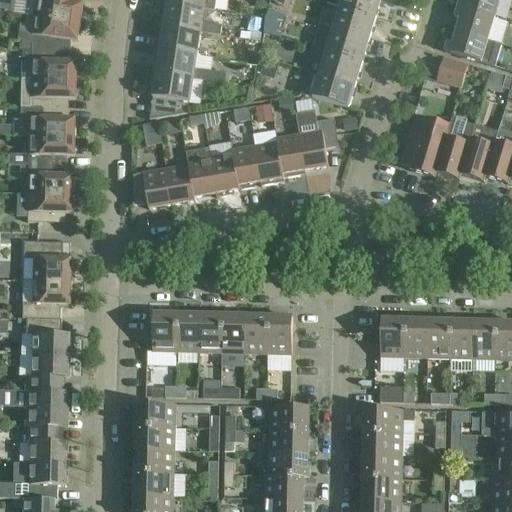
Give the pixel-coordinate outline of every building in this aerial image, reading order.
[(80,25),(83,7),(70,5),(71,0),(28,0),(26,17),(35,18),(80,25)] [(152,3),(204,11),(214,13),(215,0),(167,0),(166,5),(152,3)] [(328,0),(327,5),(339,8),(376,19),(381,0),(328,0)] [(494,20),(500,0),(466,0),(466,1),(462,0),(460,0),(458,9),(494,20)] [(163,29),(201,34),(220,37),(222,27),(202,24),(204,11),(152,3),(151,12),(165,14),(163,29)] [(333,31),(369,42),(376,19),(339,8),(333,31)] [(494,20),(458,9),(455,19),(460,21),(457,33),(488,42),(502,46),(488,42),(494,20)] [(264,32),(281,37),(288,16),(271,11),(264,32)] [(80,25),(35,18),(32,37),(32,53),(45,53),(45,51),(68,54),(69,54),(71,42),(78,43),(80,25)] [(159,52),(197,58),(201,34),(163,29),(159,52)] [(369,42),(333,31),(326,53),(362,64),(369,42)] [(495,68),(502,46),(488,42),(457,33),(453,45),(448,43),(445,53),(495,68)] [(249,42),(250,42),(260,44),(261,35),(250,34),(249,42)] [(260,44),(250,42),(248,56),(258,58),(260,44)] [(263,45),(261,56),(269,57),(271,47),(263,45)] [(197,58),(159,52),(156,75),(194,82),(225,86),(226,75),(195,70),(197,58)] [(44,63),(45,53),(32,53),(22,53),(21,81),(77,83),(77,64),(44,63)] [(356,87),(362,64),(326,53),(319,76),(356,87)] [(444,59),(440,71),(465,79),(469,67),(444,59)] [(261,76),(269,79),(274,64),(265,62),(261,76)] [(461,91),(465,79),(440,71),(437,84),(461,91)] [(308,73),(301,96),(349,110),(356,87),(319,76),(308,73)] [(190,105),(194,82),(156,75),(152,99),(157,100),(154,120),(152,120),(150,120),(150,122),(155,121),(186,115),(188,105),(190,105)] [(511,87),(511,79),(506,78),(502,90),(511,93),(511,87)] [(76,101),(77,83),(21,81),(20,110),(44,110),(43,100),(76,101)] [(294,113),(292,100),(278,101),(280,115),(294,113)] [(259,132),(275,130),(271,106),(256,109),(259,132)] [(31,110),(30,139),(75,140),(76,121),(49,121),(49,111),(44,111),(44,110),(20,110),(31,110)] [(250,123),(248,110),(234,112),(236,126),(250,123)] [(296,116),(299,137),(305,173),(328,169),(325,151),(339,149),(334,121),(316,124),(314,113),(296,116)] [(219,115),(203,117),(205,126),(206,130),(217,128),(220,122),(219,115)] [(205,126),(203,117),(189,120),(190,128),(205,126)] [(357,132),(355,120),(342,121),(344,134),(357,132)] [(452,120),(450,128),(447,138),(445,143),(446,143),(436,175),(437,175),(453,180),(454,175),(460,177),(470,146),(469,145),(471,141),(475,127),(452,120)] [(182,134),(180,121),(165,123),(167,136),(182,134)] [(409,133),(400,165),(412,169),(411,173),(435,180),(437,175),(436,175),(446,143),(445,143),(447,138),(450,128),(444,126),(444,125),(431,121),(430,122),(426,121),(422,136),(409,133)] [(160,145),(157,124),(142,127),(146,148),(160,145)] [(470,146),(460,177),(477,182),(478,177),(485,179),(494,148),(494,147),(495,143),(499,131),(498,134),(475,127),(471,141),(469,145),(470,146)] [(485,179),(501,184),(503,179),(510,181),(509,181),(511,172),(511,132),(511,135),(499,131),(495,143),(494,147),(494,148),(485,179)] [(299,137),(276,141),(277,145),(284,181),(287,180),(286,180),(301,178),(300,174),(305,173),(299,137)] [(75,140),(30,139),(29,167),(55,168),(56,158),(75,158),(75,140)] [(262,189),(278,186),(277,182),(284,181),(277,145),(255,149),(261,184),(262,189)] [(240,192),(256,190),(255,186),(261,184),(255,149),(232,153),(233,157),(233,156),(238,188),(239,188),(240,192)] [(217,196),(211,160),(209,150),(186,154),(188,164),(188,168),(189,168),(194,200),(195,200),(217,196)] [(238,188),(233,156),(233,157),(211,160),(217,196),(217,200),(230,197),(230,194),(240,192),(239,188),(238,188)] [(55,168),(29,167),(29,196),(74,197),(74,178),(62,178),(62,168),(55,168)] [(166,172),(172,207),(195,204),(195,200),(194,200),(189,168),(188,168),(166,172)] [(172,207),(166,172),(131,178),(130,208),(148,205),(149,211),(172,207)] [(73,215),(74,197),(29,196),(28,224),(41,225),(41,215),(73,215)] [(35,261),(34,283),(72,284),(72,261),(62,260),(63,245),(43,245),(25,244),(24,261),(35,261)] [(72,284),(34,283),(23,283),(22,305),(23,305),(23,321),(27,322),(60,322),(61,322),(61,307),(71,307),(72,284)] [(177,355),(178,316),(154,316),(153,354),(177,355)] [(178,316),(177,355),(199,355),(200,317),(178,316)] [(222,356),(223,318),(200,317),(199,355),(222,356)] [(245,356),(246,318),(223,318),(222,356),(245,356)] [(268,357),(269,319),(246,318),(245,356),(268,357)] [(269,319),(268,357),(291,357),(292,319),(269,319)] [(404,360),(405,322),(381,321),(381,360),(404,360)] [(8,323),(0,322),(0,335),(8,336),(8,323)] [(70,358),(70,336),(62,336),(62,322),(61,322),(60,322),(27,322),(27,337),(22,337),(21,357),(21,358),(70,358)] [(428,323),(405,322),(404,360),(427,361),(428,323)] [(450,361),(451,323),(428,323),(427,361),(450,361)] [(450,373),(473,374),(473,362),(474,324),(451,323),(450,361),(450,373)] [(496,362),(496,324),(474,324),(473,362),(496,362)] [(511,324),(496,324),(496,362),(511,362),(511,324)] [(19,378),(25,378),(25,394),(60,394),(61,380),(69,380),(70,358),(21,358),(20,358),(19,378)] [(175,400),(176,390),(165,389),(165,400),(175,400)] [(186,390),(176,390),(175,400),(186,401),(186,390)] [(203,390),(203,401),(221,401),(221,391),(203,390)] [(380,405),(403,406),(404,395),(404,390),(380,390),(380,405)] [(221,401),(239,402),(239,391),(221,391),(221,401)] [(267,403),(267,392),(256,392),(256,402),(267,403)] [(267,392),(267,403),(277,403),(277,392),(267,392)] [(0,393),(0,408),(27,409),(26,430),(59,430),(60,430),(68,430),(69,394),(60,394),(25,394),(0,393)] [(404,395),(403,406),(414,406),(414,395),(404,395)] [(439,407),(449,407),(449,396),(431,396),(431,407),(439,407)] [(460,397),(449,396),(449,407),(459,407),(460,397)] [(484,408),(495,408),(495,397),(484,397),(484,408)] [(511,397),(495,397),(495,408),(511,408),(511,397)] [(136,430),(175,431),(175,407),(137,406),(136,430)] [(270,433),(308,434),(309,410),(271,409),(270,433)] [(364,435),(402,436),(403,423),(414,423),(415,413),(365,411),(364,435)] [(498,439),(511,438),(511,415),(498,415),(498,439)] [(209,431),(219,432),(219,418),(209,418),(209,431)] [(225,432),(235,432),(235,420),(226,419),(225,432)] [(435,437),(445,437),(445,424),(435,424),(435,437)] [(450,437),(460,438),(461,425),(451,425),(450,437)] [(31,466),(67,466),(68,445),(59,444),(59,430),(26,430),(24,430),(24,445),(32,445),(31,466)] [(136,452),(174,453),(175,431),(136,430),(136,452)] [(219,445),(219,432),(209,431),(209,445),(219,445)] [(234,455),(235,432),(225,432),(225,455),(234,455)] [(270,433),(270,456),(308,456),(308,434),(270,433)] [(364,435),(363,458),(402,459),(402,436),(364,435)] [(445,437),(435,437),(434,450),(445,451),(445,437)] [(460,453),(460,438),(450,437),(449,452),(460,453)] [(511,461),(511,438),(498,439),(497,462),(511,461)] [(135,475),(154,476),(173,476),(174,453),(136,452),(135,475)] [(307,479),(308,456),(270,456),(269,477),(265,477),(265,478),(307,479)] [(401,482),(402,459),(363,458),(363,481),(401,482)] [(511,461),(497,462),(497,483),(493,483),(493,484),(511,484),(511,461)] [(209,464),(208,477),(218,477),(218,464),(209,464)] [(224,477),(234,478),(234,465),(225,464),(224,477)] [(67,466),(31,466),(31,486),(0,485),(0,500),(13,501),(23,502),(57,502),(58,488),(67,488),(67,466)] [(433,482),(444,483),(444,469),(434,469),(433,482)] [(451,470),(450,483),(459,483),(460,470),(451,470)] [(173,476),(154,476),(135,475),(135,498),(154,499),(173,499),(173,476)] [(218,490),(218,477),(208,477),(208,490),(218,490)] [(233,490),(234,478),(224,477),(224,490),(233,490)] [(265,478),(265,501),(303,502),(303,480),(307,480),(307,479),(265,478)] [(363,481),(362,503),(370,504),(401,504),(401,482),(363,481)] [(443,496),(444,483),(433,482),(433,495),(443,496)] [(450,483),(449,506),(462,507),(462,497),(458,497),(459,483),(450,483)] [(511,484),(493,484),(492,507),(511,507),(511,484)] [(172,511),(173,499),(154,499),(135,498),(134,511),(172,511)] [(57,502),(23,502),(13,501),(13,509),(25,510),(24,511),(55,511),(55,502),(57,502)] [(302,511),(303,502),(265,501),(264,511),(302,511)]
